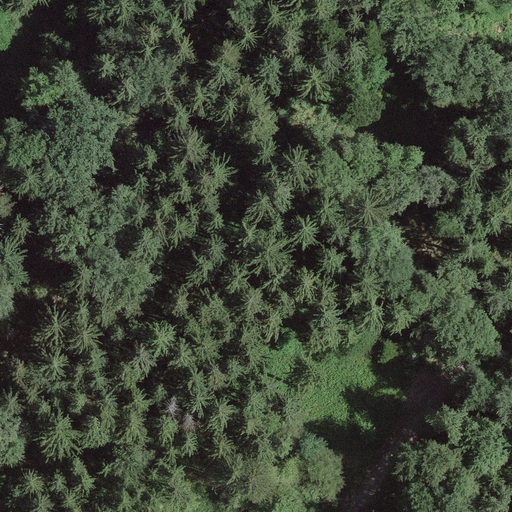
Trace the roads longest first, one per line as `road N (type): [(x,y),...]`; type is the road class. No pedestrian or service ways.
road 1 (track): [(186,0),(446,377)]
road 2 (track): [(511,298),(349,511)]
road 3 (track): [(478,511),(467,437),(446,377)]
